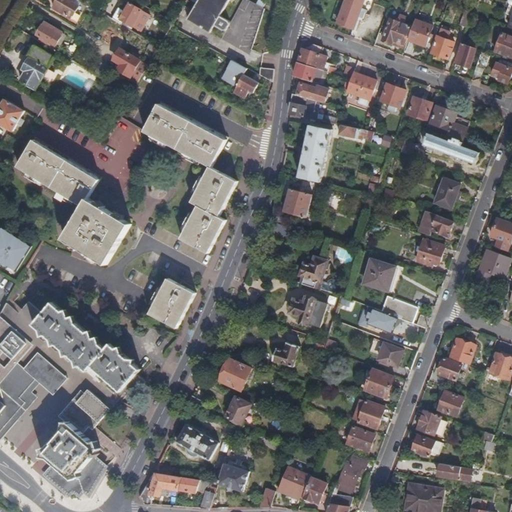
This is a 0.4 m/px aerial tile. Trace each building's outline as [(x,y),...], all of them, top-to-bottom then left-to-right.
[(72,20),(79,8),(65,0),(57,0),(54,5),(55,7),(54,9),(72,20)] [(191,0),(188,5),(194,8),(186,20),(209,34),(214,27),(222,32),(223,32),(225,31),(227,31),(229,27),(229,24),(229,22),(228,21),(221,16),(230,0),(191,0)] [(251,52),(266,10),(265,9),(258,6),(247,0),(245,0),(229,27),(227,31),(221,41),(251,52)] [(265,9),(268,3),(262,0),(261,0),(258,6),(265,9)] [(353,31),(364,0),(348,0),(347,1),(338,25),(353,31)] [(144,26),(149,16),(130,5),(121,21),(133,28),(137,22),(144,26)] [(471,17),(472,15),(465,12),(460,26),(467,29),(471,17)] [(404,48),(411,27),(403,24),(406,18),(400,16),(398,22),(390,20),(383,41),(404,48)] [(426,47),(433,26),(415,20),(408,41),(426,47)] [(61,48),(65,39),(62,37),(63,35),(45,24),(44,27),(41,27),(38,33),(39,34),(38,37),(56,47),(57,46),(61,48)] [(450,60),(456,43),(448,40),(450,33),(441,30),(433,54),(450,60)] [(511,58),(511,37),(508,36),(501,55),(511,58)] [(155,55),(159,49),(151,44),(147,50),(155,55)] [(324,69),(328,58),(322,55),(324,49),(314,45),(306,48),(306,51),(302,52),(299,63),(323,72),(327,73),(328,70),(324,69)] [(471,68),(477,50),(464,45),(457,63),(471,68)] [(54,73),(49,70),(55,59),(34,47),(28,58),(30,59),(24,71),(28,73),(22,82),(36,90),(41,82),(47,85),(54,73)] [(138,84),(147,68),(138,62),(132,59),(121,53),(120,54),(119,54),(117,55),(116,55),(114,59),(114,60),(116,62),(115,64),(117,66),(121,67),(119,71),(118,72),(138,84)] [(484,70),(489,56),(482,53),(477,68),(484,70)] [(259,84),(245,76),(248,69),(233,61),(223,80),(238,88),(235,94),(246,99),(250,91),(255,93),(259,84)] [(319,85),(323,72),(299,63),(295,77),(311,82),(319,85)] [(497,64),(493,75),(500,78),(499,80),(509,84),(511,75),(511,69),(504,66),(497,64)] [(107,82),(113,72),(101,65),(95,75),(107,82)] [(354,73),(355,70),(348,67),(343,79),(346,80),(351,82),(354,73)] [(274,83),(276,69),(261,68),(261,76),(274,83)] [(370,101),(378,82),(354,73),(351,82),(347,92),(370,101)] [(347,92),(351,82),(346,80),(342,93),(346,94),(347,92)] [(326,104),(330,92),(319,88),(319,90),(310,87),(302,84),(299,95),(326,104)] [(400,109),(407,92),(388,85),(382,102),(400,109)] [(313,120),(317,102),(292,94),(290,115),(313,120)] [(426,122),(433,104),(414,97),(407,115),(426,122)] [(23,120),(21,118),(25,112),(6,100),(0,110),(0,123),(13,132),(14,130),(17,131),(23,120)] [(213,166),(227,138),(158,102),(143,130),(210,165),(191,201),(198,205),(181,239),(209,253),(225,223),(227,220),(220,216),(239,180),(213,166)] [(471,124),(456,118),(458,115),(437,107),(431,124),(429,123),(427,128),(431,130),(433,125),(441,128),(439,133),(454,139),(464,143),(471,124)] [(350,128),(351,122),(337,119),(337,120),(335,125),(342,126),(350,128)] [(103,141),(108,134),(94,126),(90,134),(103,141)] [(323,175),(333,130),(312,126),(300,178),(321,182),(323,175)] [(363,141),(365,131),(350,128),(342,126),(340,136),(363,141)] [(480,153),(462,147),(464,143),(454,139),(453,141),(451,140),(450,142),(425,133),(421,142),(425,143),(424,146),(475,165),(480,153)] [(19,142),(7,135),(2,142),(15,149),(19,142)] [(389,149),(393,137),(382,135),(379,146),(389,149)] [(76,188),(87,168),(36,138),(25,156),(76,188)] [(411,154),(415,146),(405,142),(402,151),(411,154)] [(76,188),(25,156),(18,167),(70,197),(76,188)] [(108,265),(132,224),(89,198),(102,177),(87,168),(76,188),(70,197),(84,206),(64,240),(108,265)] [(332,185),(333,177),(323,175),(321,182),(332,185)] [(379,184),(381,178),(372,176),(370,181),(379,184)] [(461,185),(445,179),(435,203),(452,210),(461,185)] [(376,194),(379,185),(370,183),(368,192),(376,194)] [(306,218),(313,195),(291,188),(284,211),(306,218)] [(403,204),(406,195),(386,189),(383,197),(403,204)] [(369,214),(373,202),(367,200),(363,212),(369,214)] [(284,225),(287,216),(273,211),(270,221),(277,223),(284,225)] [(449,238),(455,223),(437,217),(438,215),(427,212),(420,233),(431,236),(433,232),(449,238)] [(511,244),(511,223),(496,217),(489,236),(496,238),(493,246),(505,250),(508,243),(511,244)] [(286,242),(291,227),(284,225),(277,223),(272,237),(286,242)] [(18,273),(34,248),(4,229),(0,235),(0,263),(9,270),(11,268),(18,273)] [(439,265),(445,247),(424,240),(417,262),(430,266),(431,262),(439,265)] [(502,285),(511,259),(489,251),(479,276),(502,285)] [(322,282),(326,269),(328,270),(330,264),(328,264),(329,262),(327,261),(328,258),(323,256),(321,259),(316,257),(313,267),(306,264),(299,283),(332,293),(335,286),(334,284),(329,283),(328,283),(322,282)] [(388,291),(396,267),(372,259),(365,283),(388,291)] [(178,328),(194,297),(196,292),(169,277),(150,314),(178,328)] [(321,328),(329,304),(307,297),(305,303),(295,300),(291,313),(301,316),(299,321),(321,328)] [(413,323),(418,309),(389,297),(383,312),(396,317),(413,323)] [(250,316),(253,306),(237,301),(233,311),(250,316)] [(105,347),(52,302),(34,325),(40,330),(88,372),(90,369),(93,366),(122,391),(125,388),(141,368),(110,342),(105,347)] [(394,322),(396,317),(383,312),(374,308),(373,313),(369,312),(367,317),(371,318),(368,324),(393,333),(396,323),(394,322)] [(427,328),(430,318),(421,315),(417,325),(427,328)] [(20,398),(32,384),(13,369),(7,376),(0,370),(0,350),(14,361),(26,346),(0,323),(0,387),(7,407),(0,415),(0,433),(25,402),(20,398)] [(324,348),(327,340),(318,337),(316,342),(315,341),(313,347),(323,351),(324,348)] [(335,350),(338,342),(329,338),(325,346),(335,350)] [(471,363),(477,344),(459,338),(452,356),(471,363)] [(294,367),(301,346),(288,342),(285,351),(278,348),(274,360),(294,367)] [(399,367),(405,350),(385,342),(382,352),(383,353),(381,360),(399,367)] [(17,363),(29,348),(26,346),(14,361),(17,363)] [(510,379),(511,373),(511,354),(507,353),(506,355),(497,352),(490,372),(510,379)] [(66,377),(39,355),(25,371),(39,383),(52,393),(66,377)] [(457,380),(463,364),(445,357),(440,373),(457,380)] [(243,391),(253,370),(231,360),(221,381),(243,391)] [(39,383),(25,371),(16,364),(13,369),(32,384),(20,398),(25,402),(0,433),(0,438),(2,439),(35,396),(31,393),(39,383)] [(388,397),(395,377),(374,370),(367,389),(388,397)] [(458,416),(465,398),(446,390),(439,409),(458,416)] [(95,431),(112,410),(90,391),(86,395),(82,392),(62,416),(71,423),(84,434),(90,427),(95,431)] [(242,424),(252,404),(237,396),(236,399),(234,399),(232,403),(233,405),(228,416),(242,424)] [(207,405),(192,397),(188,404),(203,412),(207,405)] [(380,429),(387,408),(363,399),(359,412),(364,414),(361,422),(380,429)] [(442,436),(447,421),(441,419),(442,416),(425,411),(419,429),(435,434),(435,433),(442,436)] [(102,450),(84,434),(71,423),(66,429),(93,452),(89,458),(105,471),(108,465),(97,456),(102,450)] [(210,460),(219,442),(187,424),(177,441),(187,447),(187,448),(187,449),(186,451),(187,453),(188,455),(189,456),(191,457),(192,457),(194,457),(196,457),(198,456),(199,454),(210,460)] [(370,452),(377,435),(356,427),(349,444),(370,452)] [(291,449),(257,431),(256,433),(247,428),(244,434),(288,458),(291,449)] [(90,493),(105,471),(89,458),(93,452),(66,429),(50,447),(43,450),(44,455),(44,459),(51,460),(58,466),(50,475),(70,493),(73,490),(80,496),(85,490),(90,493)] [(493,442),(495,435),(487,432),(484,439),(493,442)] [(438,457),(443,442),(437,440),(436,441),(419,435),(413,451),(431,457),(438,457)] [(493,452),(495,444),(488,442),(486,450),(493,452)] [(366,469),(369,461),(353,455),(350,462),(363,467),(366,469)] [(245,490),(251,471),(226,462),(224,470),(220,482),(245,490)] [(353,494),(363,467),(350,462),(347,462),(337,489),(339,490),(353,494)] [(471,481),(474,469),(441,464),(438,475),(471,481)] [(173,475),(174,467),(158,465),(155,473),(158,473),(173,475)] [(304,498),(312,478),(309,477),(309,476),(289,468),(280,491),(300,500),(301,497),(304,498)] [(171,496),(173,488),(178,490),(182,477),(173,475),(158,473),(157,477),(153,476),(140,497),(144,504),(151,505),(154,495),(160,496),(161,494),(171,496)] [(198,490),(201,479),(182,477),(178,490),(197,493),(198,490)] [(321,502),(328,484),(313,477),(312,478),(304,498),(314,502),(315,500),(321,502)] [(204,492),(208,480),(201,479),(198,490),(204,492)] [(425,511),(440,511),(445,491),(412,484),(407,508),(425,511)] [(211,509),(218,489),(208,486),(201,508),(202,508),(211,509)] [(272,507),(277,492),(267,489),(261,507),(272,507)] [(348,511),(350,508),(354,498),(338,493),(339,490),(337,489),(336,489),(327,511),(348,511)] [(486,511),(485,511),(487,502),(473,499),(471,509),(474,510),(473,511),(486,511)]
